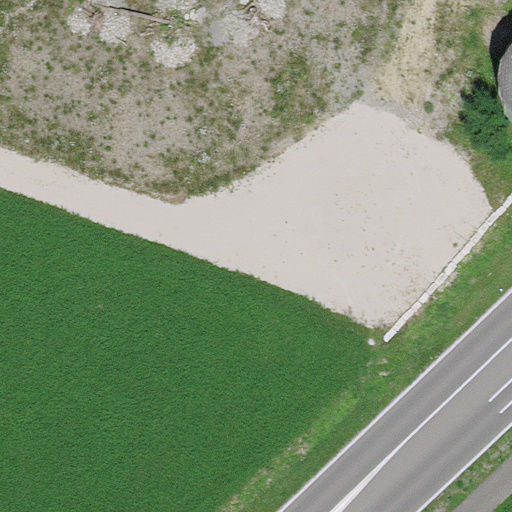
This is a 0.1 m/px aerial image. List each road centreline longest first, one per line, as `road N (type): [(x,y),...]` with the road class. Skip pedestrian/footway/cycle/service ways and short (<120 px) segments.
road 1 (track): [(0,346),(59,341),(188,271),(297,176),(317,78),(309,0)]
road 2 (primary): [(343,511),(511,356)]
